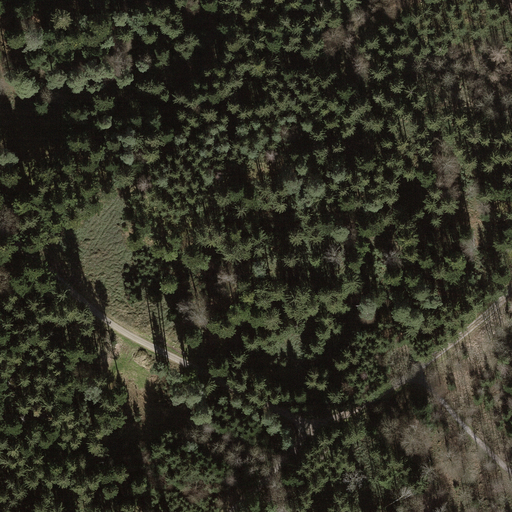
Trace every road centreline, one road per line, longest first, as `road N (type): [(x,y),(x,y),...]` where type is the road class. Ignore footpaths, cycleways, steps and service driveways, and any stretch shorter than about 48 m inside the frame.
road 1 (track): [(0,227),(99,314),(312,430)]
road 2 (track): [(414,371),(511,473)]
road 3 (track): [(414,371),(511,291)]
